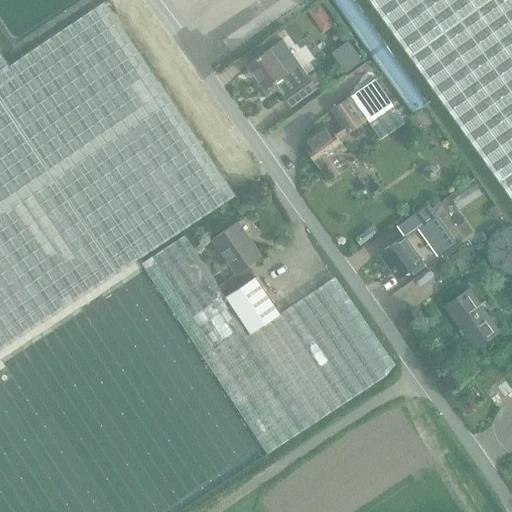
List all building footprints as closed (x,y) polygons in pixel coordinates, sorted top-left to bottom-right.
[(511,0),(369,0),(511,199),(511,0)] [(0,349),(235,196),(176,109),(104,3),(9,67),(0,53),(0,349)] [(308,12),(315,22),(327,14),(319,3),(308,12)] [(268,49),(245,66),(264,91),(275,83),(283,93),(281,95),(290,107),(316,88),(306,76),(293,54),(282,40),(270,49),(268,49)] [(338,62),(345,72),(362,60),(355,50),(338,62)] [(328,126),(302,145),(327,181),(349,165),(340,153),(345,149),(338,140),(363,123),(377,141),(404,121),(375,79),(348,97),(330,110),(341,125),(332,132),(328,126)] [(475,183),(452,200),(459,210),(482,194),(475,183)] [(474,202),(490,225),(500,217),(485,194),(474,202)] [(393,242),(379,253),(397,278),(410,269),(413,274),(424,266),(421,261),(404,238),(417,229),(437,256),(456,242),(428,204),(396,226),(403,236),(393,242)] [(237,222),(211,241),(235,275),(247,266),(261,256),(237,222)] [(511,229),(495,231),(497,263),(511,261),(511,229)] [(359,245),(369,239),(364,231),(354,238),(359,245)] [(184,235),(140,264),(266,455),(384,377),(323,284),(280,314),(250,334),(217,286),(184,235)] [(472,258),(464,247),(450,256),(458,268),(472,258)] [(235,275),(217,286),(250,334),(280,314),(247,266),(235,275)] [(468,288),(443,307),(474,350),(499,331),(468,288)]
